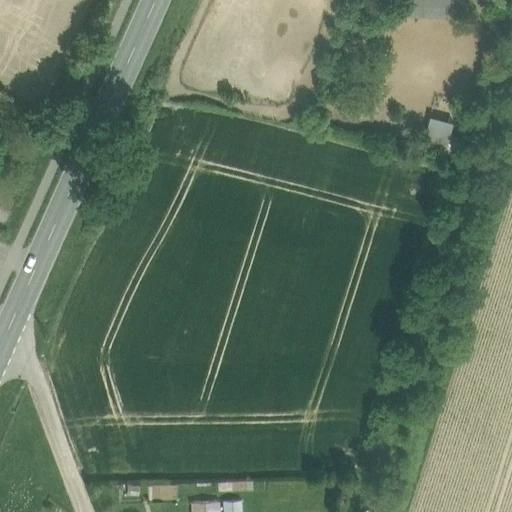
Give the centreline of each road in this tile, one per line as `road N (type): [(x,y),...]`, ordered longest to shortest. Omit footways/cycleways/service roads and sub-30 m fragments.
road 1 (primary): [(0,348),(155,0)]
road 2 (residential): [(87,511),(35,376),(0,362)]
